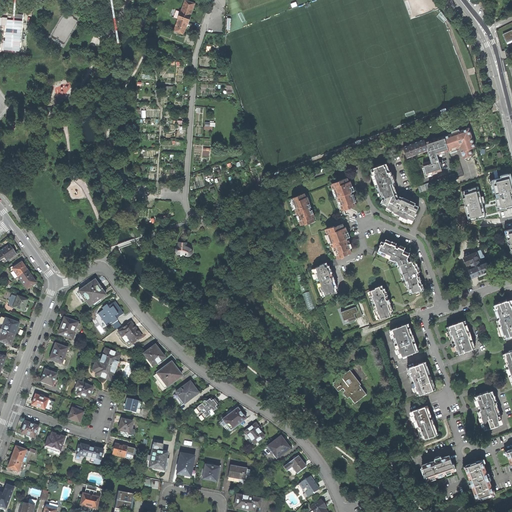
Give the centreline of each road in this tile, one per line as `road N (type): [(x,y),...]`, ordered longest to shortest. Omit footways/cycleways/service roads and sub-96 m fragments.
road 1 (residential): [(55,282),(105,268),(169,344),(306,445),(347,511)]
road 2 (residential): [(442,307),(421,246),(381,223),(362,226),(362,250),(335,265),(342,286)]
road 3 (residential): [(55,282),(8,405)]
road 4 (residential): [(8,405),(86,433),(99,426),(107,401)]
